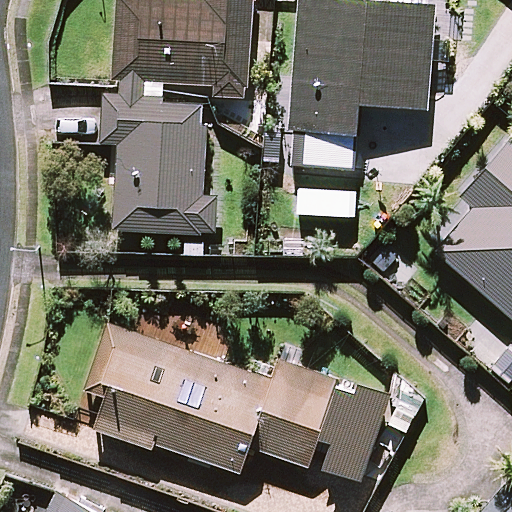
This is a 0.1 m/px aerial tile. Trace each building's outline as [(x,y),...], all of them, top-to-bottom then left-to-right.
[(120,92),(104,91),(101,143),(117,144),(113,229),(214,234),(216,198),(200,198),(205,105),(165,103),(166,81),(214,83),(214,97),(246,99),(247,78),(251,0),(117,0),(113,78),(120,79),(120,92)] [(433,5),(368,0),(298,0),(285,167),(353,172),(358,104),(425,109),(433,5)] [(511,142),(509,140),(461,196),(474,208),(436,251),(511,317),(511,142)] [(108,323),(87,387),(107,394),(97,424),(244,474),(253,448),(309,467),(319,436),(333,441),(324,467),(360,481),(390,398),(338,379),(280,359),(273,379),(108,323)] [(511,511),(511,479),(482,511),(511,511)] [(108,511),(62,487),(48,511),(108,511)]
